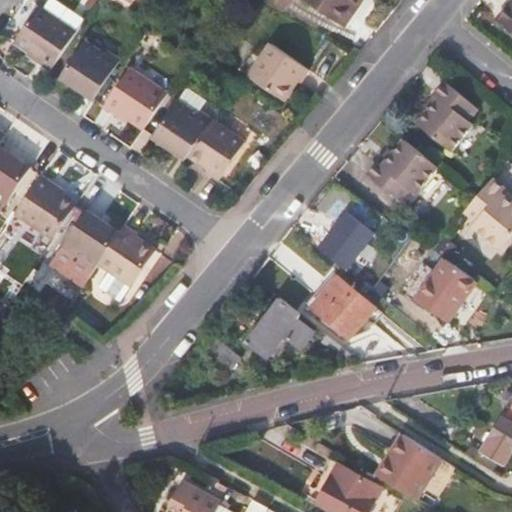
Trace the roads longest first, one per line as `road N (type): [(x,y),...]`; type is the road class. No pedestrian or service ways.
road 1 (unclassified): [(511,365),(274,408),(111,448)]
road 2 (residential): [(428,27),(234,259)]
road 3 (residential): [(0,84),(197,220),(234,259)]
road 4 (residential): [(234,259),(140,370),(79,424)]
